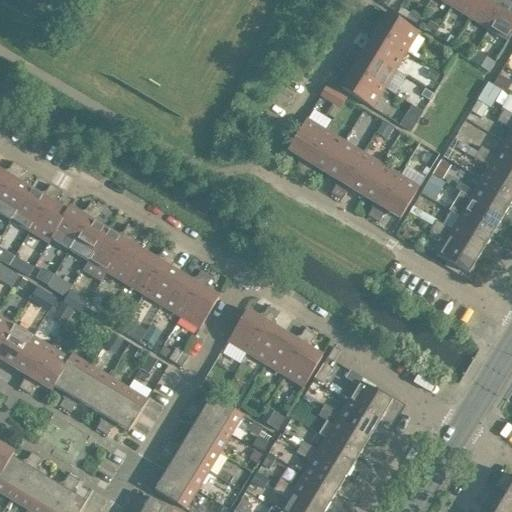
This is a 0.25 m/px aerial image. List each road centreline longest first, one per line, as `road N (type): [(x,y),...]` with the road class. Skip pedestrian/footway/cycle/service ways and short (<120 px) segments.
road 1 (residential): [(488,304),(280,177),(270,162),(367,0)]
road 2 (residential): [(248,282),(92,186),(61,180),(0,141)]
road 3 (residential): [(110,511),(248,282)]
road 4 (residential): [(428,401),(356,359),(339,334),(248,282)]
road 5 (residential): [(362,511),(428,401)]
